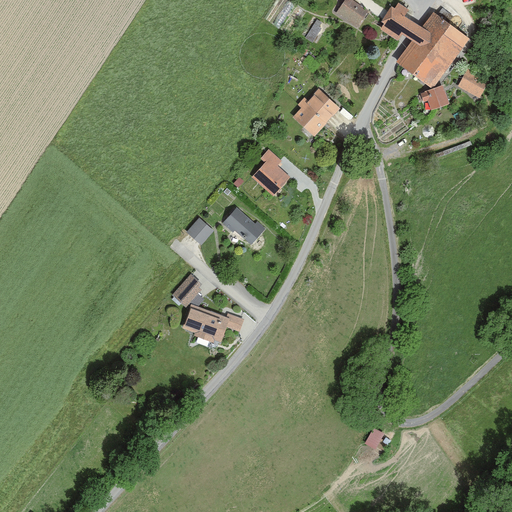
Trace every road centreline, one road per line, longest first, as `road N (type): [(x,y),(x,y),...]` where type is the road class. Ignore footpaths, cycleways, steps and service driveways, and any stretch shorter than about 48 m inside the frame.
road 1 (unclassified): [(364,118),(268,319),(99,511)]
road 2 (unclassified): [(364,118),(396,271),(383,411),(404,423),(427,418),(511,343)]
road 3 (unclassified): [(424,7),(364,118)]
